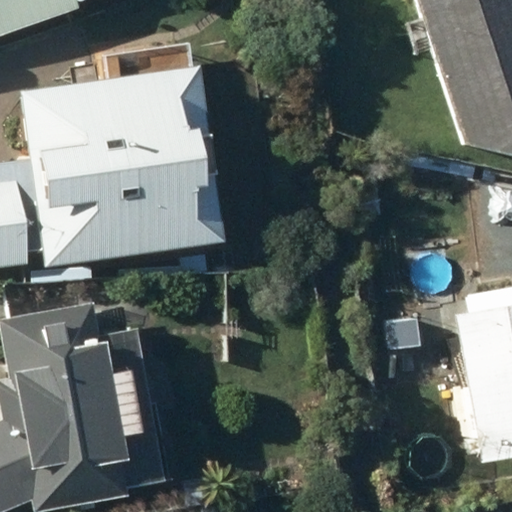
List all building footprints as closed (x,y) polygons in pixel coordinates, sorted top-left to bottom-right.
[(73,0),(0,0),(0,30),(75,3),(73,0)] [(511,0),(413,0),(461,143),(511,154),(511,0)] [(14,89),(24,157),(0,161),(0,265),(26,262),(25,250),(38,248),(40,263),(217,236),(190,62),(14,89)] [(427,211),(386,217),(397,300),(439,294),(427,211)] [(160,306),(154,306),(156,322),(183,318),(182,308),(172,309),(171,296),(159,297),(160,306)] [(511,299),(450,310),(474,456),(511,449),(511,299)] [(0,507),(28,495),(30,508),(123,490),(122,484),(161,476),(133,325),(93,333),(86,301),(0,317),(0,340),(7,377),(0,378),(0,507)]
